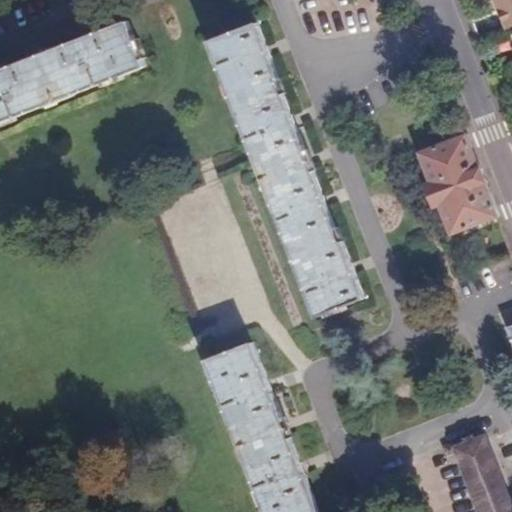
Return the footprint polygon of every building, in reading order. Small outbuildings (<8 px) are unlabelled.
[(511,0),(498,0),(509,28),(511,26),(511,0)] [(0,72),(0,124),(146,69),(128,23),(0,72)] [(317,319),(366,301),(345,245),(343,246),(278,76),(279,76),(260,25),(211,44),(317,319)] [(500,217),(467,135),(421,153),(431,181),(424,184),(435,211),(442,208),(453,236),(500,217)] [(317,511),(253,344),(206,362),(263,511),(317,511)] [(452,447),(476,511),(511,511),(511,502),(485,434),(452,447)]
